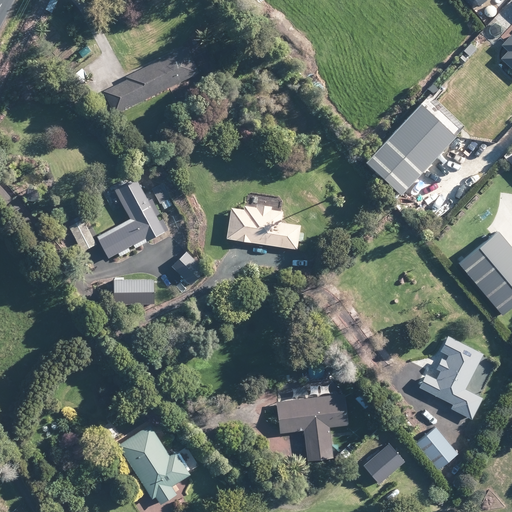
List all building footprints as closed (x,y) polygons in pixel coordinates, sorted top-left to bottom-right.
[(486,0),(463,0),(474,11),(486,0)] [(511,33),(503,43),(500,47),(506,52),(499,60),(511,72),(511,33)] [(113,115),(198,74),(185,48),(124,78),(125,81),(102,92),(113,115)] [(183,108),(186,106),(186,102),(184,99),(180,99),(177,101),(177,105),(179,108),(183,108)] [(453,138),(418,105),(364,163),(399,196),(453,138)] [(130,146),(122,153),(130,161),(137,155),(130,146)] [(155,198),(151,193),(151,191),(143,195),(135,179),(125,184),(123,180),(111,186),(122,207),(128,220),(94,238),(106,260),(116,255),(118,258),(129,252),(127,248),(131,246),(133,249),(141,245),(144,243),(166,231),(161,220),(158,222),(155,216),(158,215),(153,204),(150,200),(155,198)] [(110,203),(113,203),(115,199),(114,196),(111,194),(108,195),(106,198),(107,201),(110,203)] [(280,224),(281,213),(270,211),(270,208),(254,206),(254,209),(245,208),(243,207),(242,211),(229,209),(224,240),(236,242),(247,244),(251,244),(266,246),(271,247),(296,251),(296,248),(297,242),(301,243),(303,235),(298,234),(299,227),(280,224)] [(96,246),(81,217),(67,225),(82,254),(96,246)] [(511,305),(511,251),(496,233),(458,265),(500,316),(511,305)] [(185,252),(170,267),(182,279),(175,286),(181,292),(188,285),(189,286),(204,271),(185,252)] [(459,343),(453,340),(446,337),(439,352),(446,356),(444,362),(440,360),(435,370),(439,372),(435,380),(424,375),(417,388),(451,406),(449,410),(469,420),(470,421),(481,399),(480,398),(464,390),(482,355),(459,343)] [(492,370),(495,365),(490,362),(487,367),(492,370)] [(331,457),(329,435),(328,428),(346,426),(342,396),(306,399),(275,403),(276,407),(278,430),(278,434),(302,431),(305,462),(331,459),(331,457)] [(176,455),(174,452),(168,457),(148,426),(116,447),(131,471),(150,500),(153,498),(159,506),(175,496),(170,488),(189,476),(186,471),(183,467),(186,466),(189,464),(189,460),(186,458),(183,458),(180,460),(180,462),(176,455)] [(456,454),(435,427),(415,443),(436,470),(456,454)] [(403,463),(388,445),(363,467),(378,485),(403,463)] [(458,490),(466,478),(460,474),(451,486),(452,486),(458,490)]
